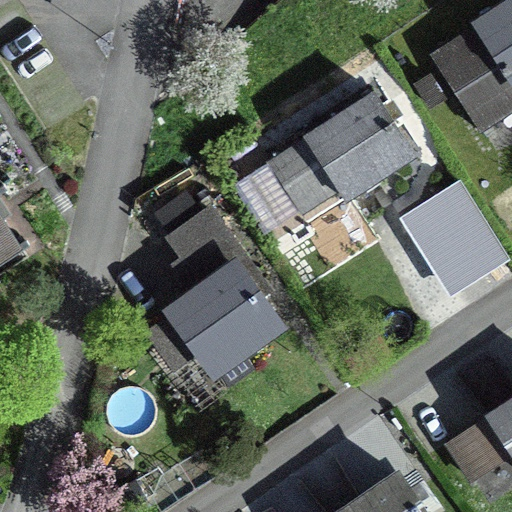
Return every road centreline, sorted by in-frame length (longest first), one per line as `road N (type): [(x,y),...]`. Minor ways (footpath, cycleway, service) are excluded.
road 1 (residential): [(30,511),(148,0)]
road 2 (residential): [(202,511),(511,300)]
